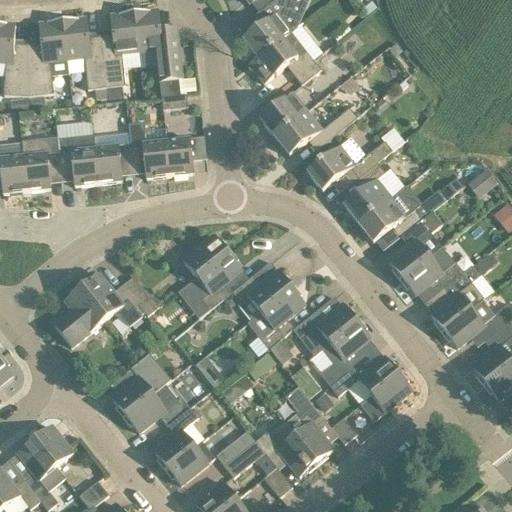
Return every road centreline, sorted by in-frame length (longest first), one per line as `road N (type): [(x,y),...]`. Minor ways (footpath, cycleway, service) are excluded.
road 1 (residential): [(449,395),(314,228),(286,208),(230,201)]
road 2 (residential): [(230,201),(204,42),(181,0)]
road 3 (residential): [(307,511),(449,395)]
road 4 (residential): [(55,383),(159,511)]
road 5 (residential): [(230,201),(96,231)]
road 6 (residential): [(96,231),(2,310)]
